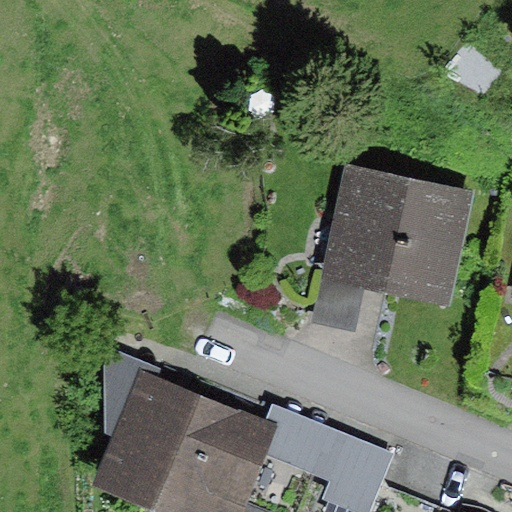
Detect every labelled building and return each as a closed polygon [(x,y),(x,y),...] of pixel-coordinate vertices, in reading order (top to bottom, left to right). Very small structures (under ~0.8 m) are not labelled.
[(474,191),(347,164),(322,276),(368,286),(450,304),(474,191)] [(368,286),(322,276),(312,323),(357,333),(368,286)] [(142,370),(160,377),(163,370),(113,350),(105,364),(106,434),(114,437),(142,370)] [(160,377),(142,370),(114,437),(94,487),(154,511),(261,511),(245,505),(279,425),(268,420),(160,377)] [(273,405),(268,420),(279,425),(267,457),(329,481),(321,501),(349,511),(373,511),(397,452),(273,405)]
